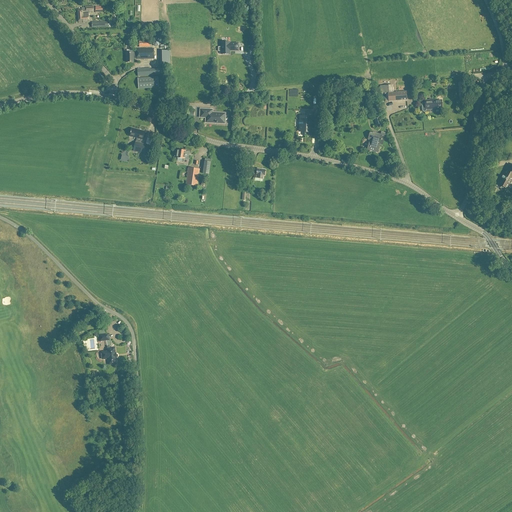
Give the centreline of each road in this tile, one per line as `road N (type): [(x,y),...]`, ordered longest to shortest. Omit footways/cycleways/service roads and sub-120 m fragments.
road 1 (tertiary): [(456,217),(393,177),(216,142),(114,98)]
road 2 (unclassified): [(138,511),(140,415),(129,325),(0,217)]
road 3 (unclassified): [(456,217),(467,196),(466,160),(486,74),(505,71),(485,0)]
road 4 (unclassified): [(114,98),(113,80),(46,0)]
